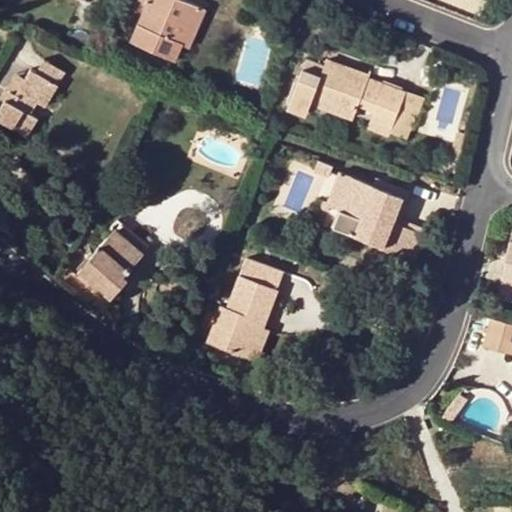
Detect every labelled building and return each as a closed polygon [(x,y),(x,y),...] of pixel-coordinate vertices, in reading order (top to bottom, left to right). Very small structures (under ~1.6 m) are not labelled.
[(183,46),(198,8),(180,0),(130,0),(129,3),(144,11),(140,18),(131,41),(177,62),(183,46)] [(144,11),(129,3),(125,11),(140,18),(144,11)] [(198,8),(183,46),(190,49),(205,11),(198,8)] [(324,10),(321,19),(327,22),(331,13),(324,10)] [(370,75),(328,60),(326,67),(321,78),(303,72),(290,109),(307,115),(310,105),(352,121),(358,106),(378,113),(396,119),(398,113),(405,94),(368,79),(370,75)] [(303,72),(321,78),(326,67),(307,60),(303,72)] [(45,63),(36,75),(48,83),(36,103),(46,108),(65,75),(45,63)] [(48,83),(36,75),(31,71),(15,97),(11,94),(0,110),(0,121),(27,138),(37,121),(29,116),(36,103),(48,83)] [(374,124),(372,128),(371,132),(389,138),(390,135),(405,141),(406,138),(413,119),(420,100),(405,94),(398,113),(396,119),(378,113),(374,124)] [(458,136),(454,156),(463,158),(466,137),(458,136)] [(318,162),(314,174),(328,180),(333,168),(318,162)] [(339,173),(327,205),(326,206),(330,208),(338,211),(351,179),(339,173)] [(382,251),(414,264),(425,237),(393,224),(402,199),(372,187),(351,179),(338,211),(332,228),(384,248),(382,251)] [(411,193),(376,179),(372,187),(402,199),(393,224),(425,237),(427,231),(401,220),(411,193)] [(317,209),(327,214),(330,208),(326,206),(327,205),(320,202),(317,209)] [(115,232),(143,256),(149,248),(117,222),(111,229),(115,232)] [(123,278),(143,256),(115,232),(79,275),(110,301),(127,282),(123,278)] [(501,281),(511,282),(511,242),(510,242),(501,281)] [(243,359),(255,329),(261,332),(282,275),(246,261),(227,309),(220,307),(206,345),(243,359)] [(511,282),(501,281),(497,299),(511,302),(511,282)] [(509,360),(511,349),(511,329),(491,321),(481,350),(509,360)] [(255,329),(243,359),(257,365),(268,334),(261,332),(255,329)] [(442,420),(452,424),(468,403),(460,397),(442,420)]
